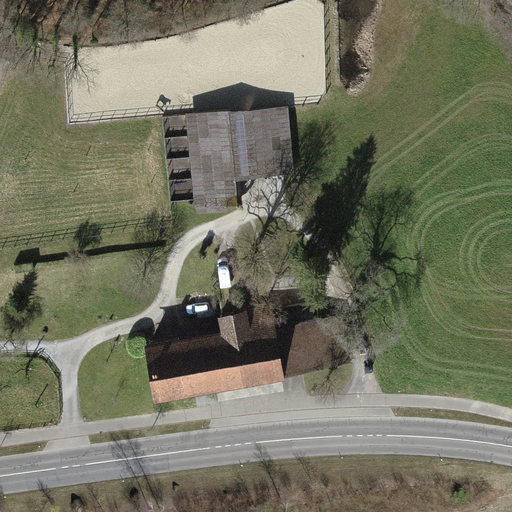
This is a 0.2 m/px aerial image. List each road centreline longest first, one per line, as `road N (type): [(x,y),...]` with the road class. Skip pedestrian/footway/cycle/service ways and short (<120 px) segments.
road 1 (tertiary): [(0,476),(306,438),(422,437),(511,447)]
road 2 (track): [(74,466),(63,346),(0,347)]
